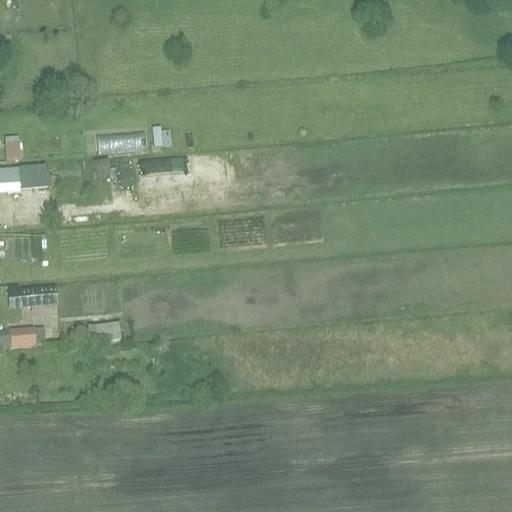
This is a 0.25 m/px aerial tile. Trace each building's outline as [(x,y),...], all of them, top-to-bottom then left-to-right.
[(149,154),(148,139),(106,141),(107,156),(149,154)] [(20,160),(18,144),(4,145),(5,162),(20,160)] [(0,194),(40,193),(39,169),(0,170),(0,194)] [(118,325),(86,328),(87,344),(120,340),(118,325)] [(7,333),(8,335),(0,335),(0,352),(9,352),(34,349),(45,348),(44,331),(32,332),(32,331),(7,333)] [(109,360),(128,358),(127,348),(108,350),(109,360)]
